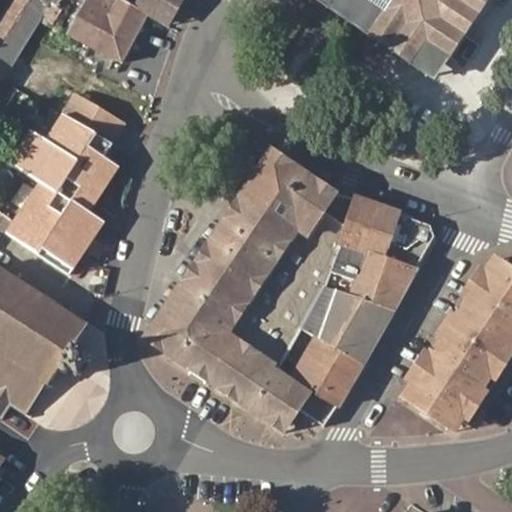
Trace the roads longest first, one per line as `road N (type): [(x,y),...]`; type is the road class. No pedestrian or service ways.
road 1 (secondary): [(191,80),(128,321),(129,398)]
road 2 (tertiary): [(191,80),(353,167),(473,212)]
road 3 (residential): [(321,464),(473,212)]
road 4 (residential): [(511,449),(444,462),(321,464)]
road 5 (residential): [(321,464),(167,439)]
